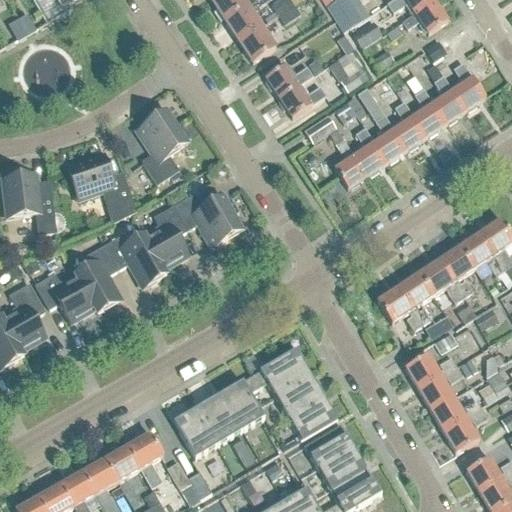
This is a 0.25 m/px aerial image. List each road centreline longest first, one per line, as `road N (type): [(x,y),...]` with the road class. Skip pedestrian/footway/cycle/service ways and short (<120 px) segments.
road 1 (tertiary): [(310,281),(0,462)]
road 2 (residential): [(441,511),(310,281)]
road 3 (residential): [(310,281),(179,66)]
road 4 (tertiary): [(511,151),(310,281)]
road 5 (residential): [(179,66),(84,130),(0,151)]
